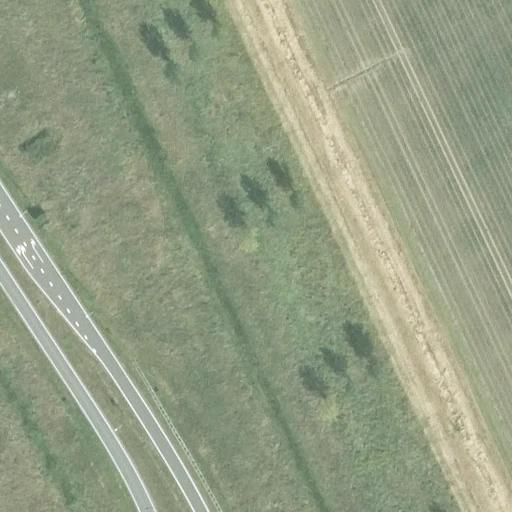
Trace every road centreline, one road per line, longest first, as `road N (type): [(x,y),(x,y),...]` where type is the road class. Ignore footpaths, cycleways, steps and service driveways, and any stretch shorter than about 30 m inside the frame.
road 1 (trunk): [(204,511),(0,201)]
road 2 (trunk): [(0,270),(121,455),(147,511)]
